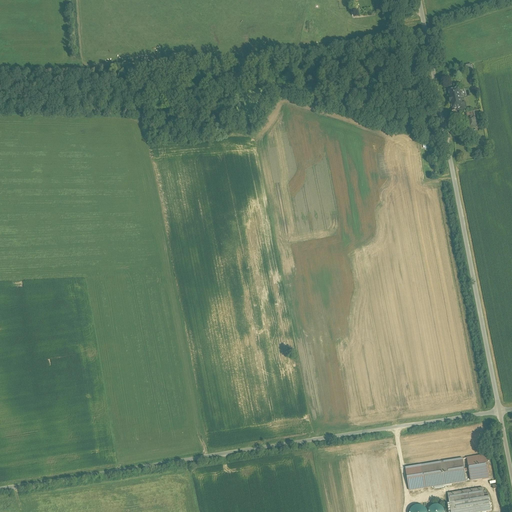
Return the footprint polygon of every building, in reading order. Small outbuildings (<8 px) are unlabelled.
[(458,90),(449,92),(452,111),(462,109),(458,90)] [(467,116),(469,129),(476,128),(474,115),(467,116)] [(469,472),(471,481),(489,478),(485,456),(467,459),(469,469),(469,472)] [(462,460),(422,466),(426,489),(466,482),(464,472),(464,470),(462,460)] [(426,489),(422,466),(406,469),(409,491),(426,489)] [(483,489),(448,494),(449,504),(484,498),(484,496),(483,489)] [(484,498),(449,504),(450,511),(491,511),(489,498),(484,498)]
